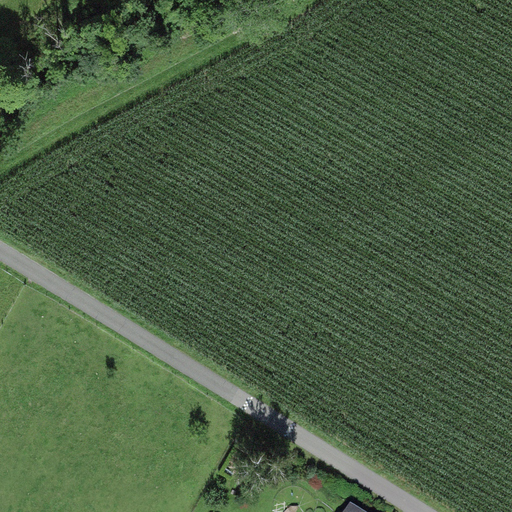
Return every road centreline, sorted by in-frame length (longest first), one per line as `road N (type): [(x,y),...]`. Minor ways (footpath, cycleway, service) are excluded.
road 1 (unclassified): [(0,248),(424,511)]
road 2 (track): [(265,0),(0,151)]
